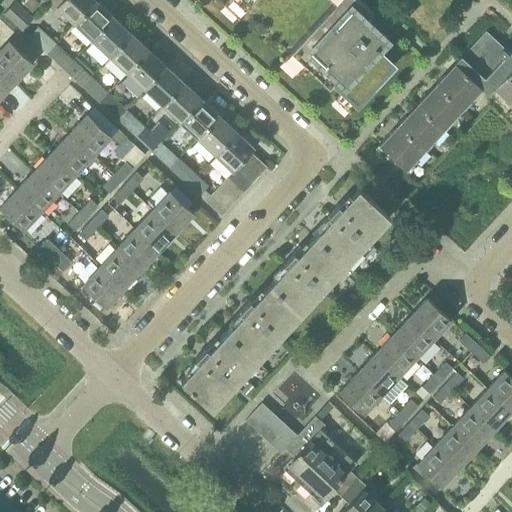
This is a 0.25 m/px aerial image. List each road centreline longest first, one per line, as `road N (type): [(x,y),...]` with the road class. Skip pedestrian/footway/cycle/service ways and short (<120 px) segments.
road 1 (residential): [(116,370),(321,151),(158,0)]
road 2 (residential): [(315,368),(422,256),(466,292)]
road 3 (residential): [(262,511),(116,370)]
road 4 (residential): [(116,370),(0,266)]
